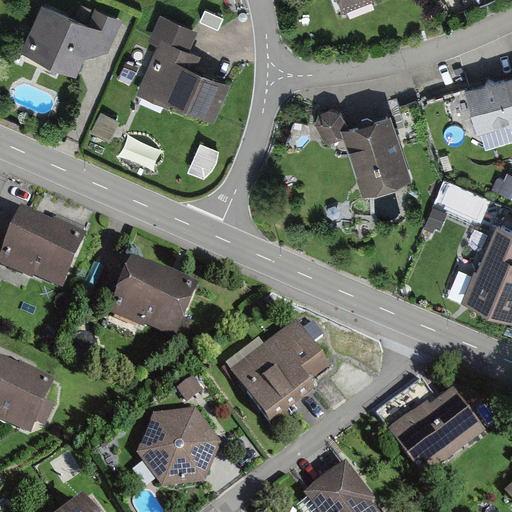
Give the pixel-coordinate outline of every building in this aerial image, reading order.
[(94,9),(81,4),(76,17),(88,22),(94,9)] [(91,26),(45,6),(27,48),(75,69),(84,47),(105,50),(118,21),(97,12),(91,26)] [(223,17),(206,9),(202,19),(219,27),(223,17)] [(144,86),(214,116),(228,85),(190,69),(196,56),(184,50),(192,31),(163,18),(154,39),(163,43),(144,86)] [(511,126),(511,78),(465,92),(478,136),(511,126)] [(436,158),(417,102),(399,108),(417,163),(436,158)] [(346,130),(348,130),(339,113),(330,110),(322,115),(319,124),(328,140),(346,130)] [(117,120),(103,113),(94,131),(108,138),(117,120)] [(348,130),(346,130),(366,190),(408,177),(389,117),(348,130)] [(507,182),(499,178),(494,189),(511,197),(511,180),(508,179),(507,182)] [(447,213),(434,207),(425,226),(433,230),(435,225),(440,227),(447,213)] [(84,245),(19,217),(0,261),(0,264),(64,292),(84,245)] [(511,229),(499,225),(469,297),(511,315),(511,312),(511,229)] [(195,293),(128,265),(109,311),(175,340),(195,293)] [(297,330),(234,378),(273,428),(336,380),(297,330)] [(0,365),(0,431),(4,423),(34,436),(55,389),(0,365)] [(200,391),(191,378),(177,387),(186,400),(200,391)] [(420,480),(484,430),(453,391),(389,440),(420,480)] [(206,472),(215,444),(199,420),(185,414),(164,418),(153,427),(145,446),(147,461),(160,478),(174,484),(195,481),(206,472)] [(377,511),(344,469),(307,497),(318,511),(377,511)] [(85,510),(82,506),(73,511),(100,511),(94,503),(85,510)]
